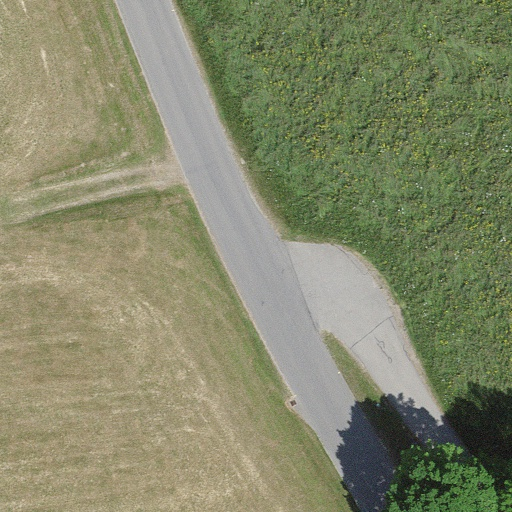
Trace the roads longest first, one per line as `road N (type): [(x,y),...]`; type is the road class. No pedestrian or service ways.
road 1 (unclassified): [(394,511),(260,279),(135,0)]
road 2 (track): [(509,511),(312,265),(260,279)]
